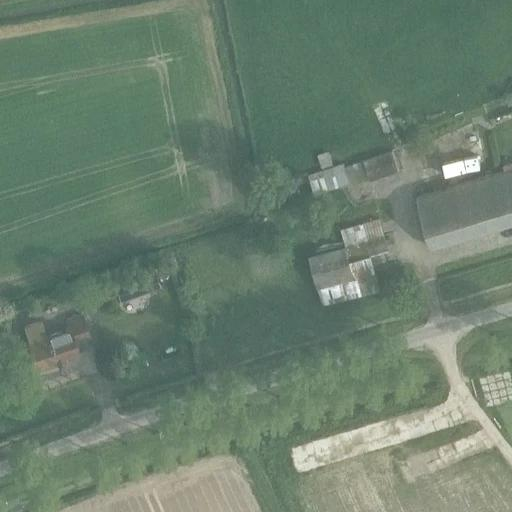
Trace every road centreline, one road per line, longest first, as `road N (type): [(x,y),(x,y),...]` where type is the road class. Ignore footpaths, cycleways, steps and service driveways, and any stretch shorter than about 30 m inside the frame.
road 1 (unclassified): [(0,469),(160,412),(511,309)]
road 2 (track): [(511,457),(463,392),(437,331)]
